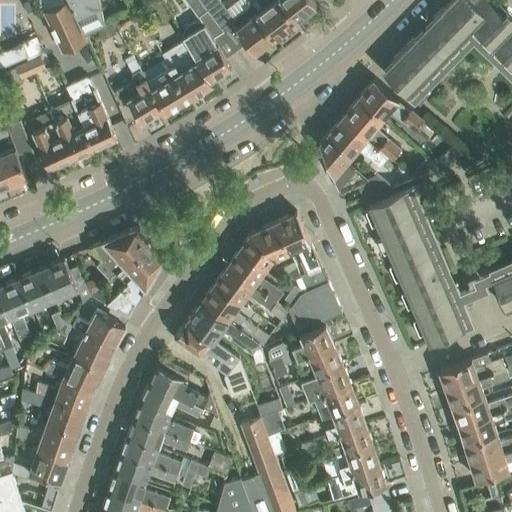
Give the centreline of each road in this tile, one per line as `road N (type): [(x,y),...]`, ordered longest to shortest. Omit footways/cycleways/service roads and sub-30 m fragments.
road 1 (residential): [(78,511),(120,385),(236,208),(281,187),(316,197),(393,372)]
road 2 (tertiary): [(0,246),(232,130),(390,0)]
road 3 (residential): [(493,330),(448,224),(511,196)]
road 4 (residential): [(393,372),(438,511)]
